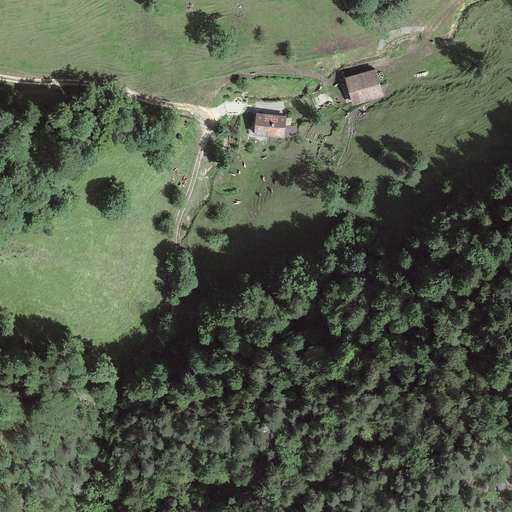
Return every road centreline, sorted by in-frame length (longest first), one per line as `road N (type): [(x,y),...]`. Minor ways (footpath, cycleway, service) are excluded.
road 1 (track): [(79,511),(90,436),(153,336),(174,267),(175,225),(211,113)]
road 2 (track): [(211,113),(98,83),(0,76)]
road 3 (track): [(211,113),(311,102),(334,91)]
